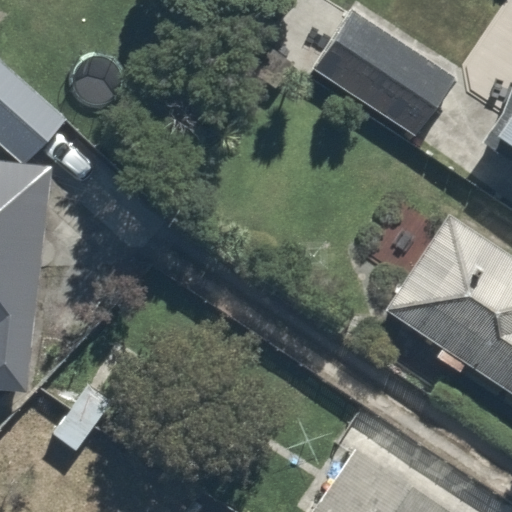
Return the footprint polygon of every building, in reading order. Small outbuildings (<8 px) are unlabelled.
[(343,3),(301,63),(403,135),(445,76),(343,3)] [(0,152),(26,156),(68,112),(0,47),(0,152)] [(511,55),(458,139),(511,172),(511,55)] [(26,156),(0,152),(0,401),(10,403),(41,158),(26,156)] [(353,294),(365,303),(413,343),(400,359),(442,393),(459,373),(511,416),(511,264),(432,198),(353,294)] [(74,451),(107,387),(72,369),(39,434),(74,451)] [(339,436),(337,440),(287,511),(441,511),(444,509),(339,436)]
